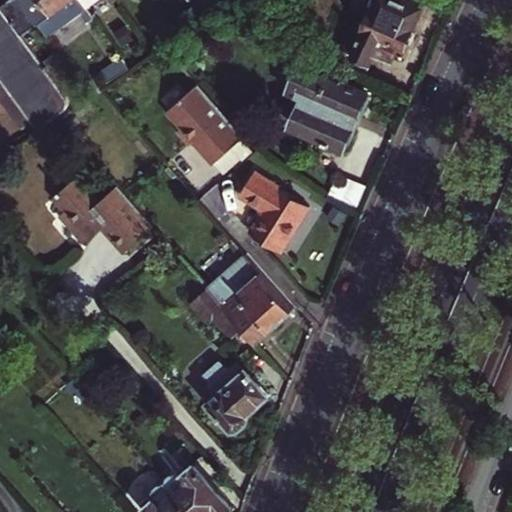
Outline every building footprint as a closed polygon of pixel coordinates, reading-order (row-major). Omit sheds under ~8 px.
[(25,37),(41,25),(27,6),(22,0),(9,0),(0,7),(0,94),(24,126),(32,121),(39,131),(43,128),(59,116),(69,108),(71,99),(50,70),(60,62),(55,54),(44,62),(25,37)] [(22,0),(27,6),(41,25),(50,38),(87,10),(79,0),(22,0)] [(79,0),(87,10),(99,0),(79,0)] [(401,45),(408,48),(410,46),(413,45),(417,37),(415,32),(425,10),(402,0),(374,0),(372,5),(375,9),(367,27),(361,25),(357,34),(350,31),(342,51),(329,45),(323,60),(366,79),(377,54),(394,61),(401,45)] [(202,33),(190,41),(195,50),(208,42),(202,33)] [(308,98),(296,126),(300,128),(301,133),(310,137),(315,135),(345,148),(347,144),(353,143),(357,133),(354,128),(361,112),(366,111),(370,101),(367,97),(369,92),(345,81),(344,84),(305,67),(294,92),(308,98)] [(216,105),(195,82),(164,110),(179,126),(176,129),(188,143),(192,140),(212,162),(242,135),(216,105)] [(264,240),(281,252),(310,206),(256,171),(241,194),(261,207),(266,210),(260,219),(251,232),(256,235),(255,238),(262,242),(264,240)] [(85,242),(103,226),(106,224),(129,250),(155,226),(124,191),(119,184),(100,201),(78,175),(58,193),(71,208),(66,212),(62,215),(85,242)] [(71,208),(58,193),(53,197),(66,212),(71,208)] [(255,215),(260,219),(266,210),(261,207),(255,215)] [(126,252),(129,250),(106,224),(103,226),(126,252)] [(257,341),(293,308),(246,254),(208,286),(244,327),(255,339),(257,341)] [(244,327),(208,286),(192,300),(210,321),(214,317),(232,337),(244,327)] [(228,366),(223,360),(206,373),(211,379),(213,387),(211,388),(242,424),(252,415),(250,413),(272,394),(250,369),(246,373),(237,363),(234,366),(228,366)] [(84,416),(96,405),(61,365),(44,379),(62,400),(66,396),(84,416)] [(178,494),(193,511),(230,511),(234,509),(196,464),(184,475),(190,483),(178,494)] [(193,511),(178,494),(166,481),(149,496),(153,501),(145,508),(147,511),(193,511)]
